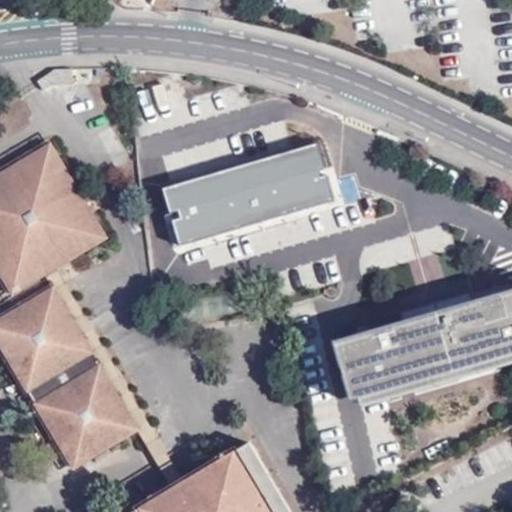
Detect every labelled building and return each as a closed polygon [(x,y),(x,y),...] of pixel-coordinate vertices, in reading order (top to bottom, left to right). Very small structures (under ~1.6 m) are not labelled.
[(74,69),(52,70),(52,72),(40,81),(45,90),(54,85),(75,83),(74,69)] [(0,269),(15,294),(47,275),(58,269),(108,238),(52,145),(0,175),(0,269)] [(266,236),(257,204),(240,148),(179,165),(210,269),(271,251),(266,236)] [(263,202),(257,204),(266,236),(272,234),(263,202)] [(345,243),(350,241),(343,218),(339,219),(340,227),(345,243)] [(291,240),(340,227),(339,219),(288,234),(293,251),(291,240)] [(295,257),(345,243),(340,227),(291,240),(294,254),(295,257)] [(58,269),(47,275),(56,288),(140,430),(138,431),(174,490),(186,482),(127,384),(58,269)] [(140,430),(56,288),(0,320),(0,341),(75,469),(138,431),(140,430)] [(354,402),(458,373),(511,357),(511,291),(337,342),(354,402)] [(292,511),(252,443),(186,482),(174,490),(137,511),(292,511)]
